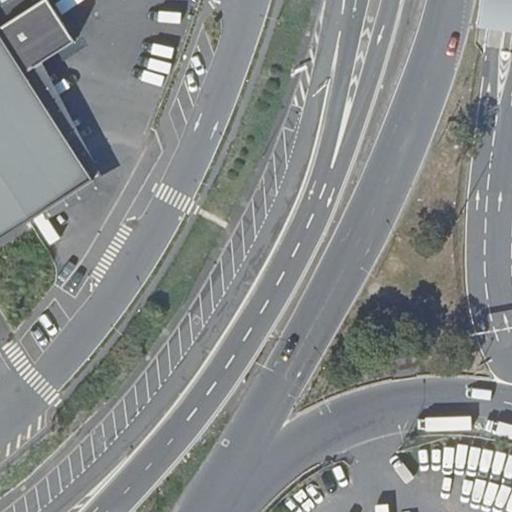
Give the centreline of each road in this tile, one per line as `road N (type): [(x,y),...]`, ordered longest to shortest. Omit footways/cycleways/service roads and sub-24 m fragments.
road 1 (unclassified): [(454,0),(366,226),(288,370),(242,482)]
road 2 (unclassified): [(511,403),(452,397),(365,411),(289,445),(242,482)]
road 3 (unclassified): [(511,337),(497,277),(511,201)]
